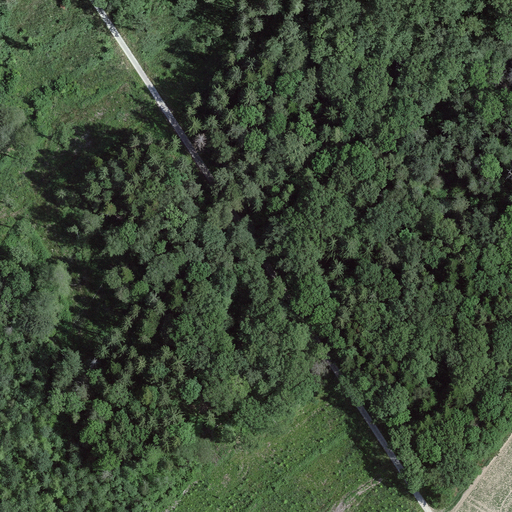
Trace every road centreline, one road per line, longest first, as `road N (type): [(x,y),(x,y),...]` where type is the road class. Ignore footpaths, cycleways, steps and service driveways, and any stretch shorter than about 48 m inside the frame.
road 1 (track): [(435,511),(96,0)]
road 2 (track): [(295,0),(328,90),(316,137),(272,190),(305,316)]
